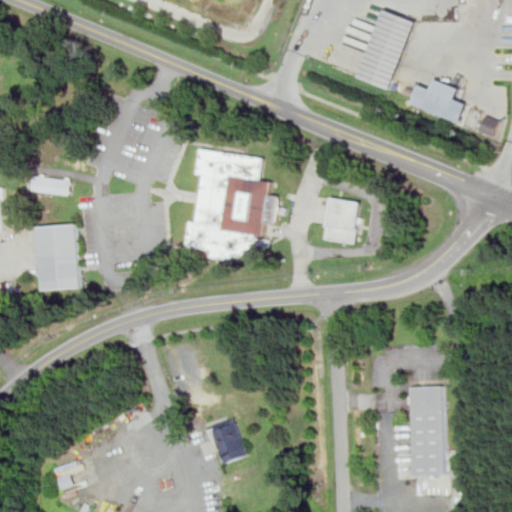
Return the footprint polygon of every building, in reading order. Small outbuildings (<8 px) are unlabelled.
[(388,9),(362,78),(394,90),(419,21),(388,9)] [(422,84),(415,104),(462,122),(469,103),(457,98),(461,88),(438,79),(434,88),(422,84)] [(408,86),(405,93),(414,97),(417,89),(408,86)] [(489,115),(483,131),(497,136),(503,121),(489,115)] [(205,149),(201,173),(207,173),(200,223),(194,222),(190,245),(216,249),(215,256),(233,259),(234,252),(255,255),(258,234),(267,235),(268,223),(277,224),(281,194),(273,192),(275,180),(263,178),(266,158),(205,149)] [(35,175),(34,190),(72,195),(74,179),(35,175)] [(0,187),(0,233),(9,233),(5,187),(0,187)] [(12,191),(14,198),(22,197),(20,189),(12,191)] [(334,197),(328,239),(357,243),(363,201),(334,197)] [(41,226),(46,290),(85,287),(80,223),(41,226)] [(417,475),(450,474),(449,385),(416,385),(417,475)] [(239,416),(216,424),(228,462),(252,454),(239,416)]
